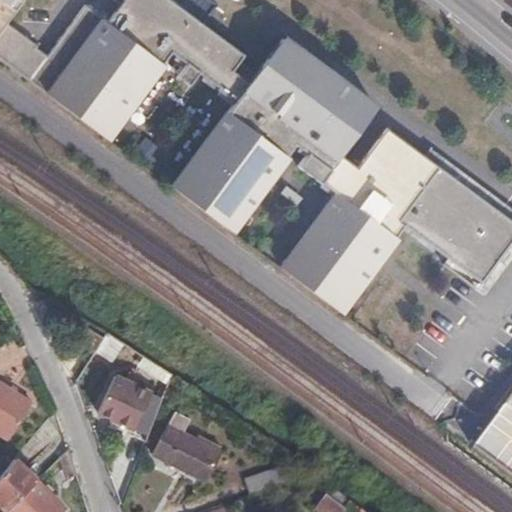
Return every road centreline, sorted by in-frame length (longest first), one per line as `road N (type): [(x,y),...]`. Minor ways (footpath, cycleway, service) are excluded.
road 1 (residential): [(0,80),(426,399),(492,445),(511,447)]
road 2 (residential): [(0,264),(64,392),(107,511)]
